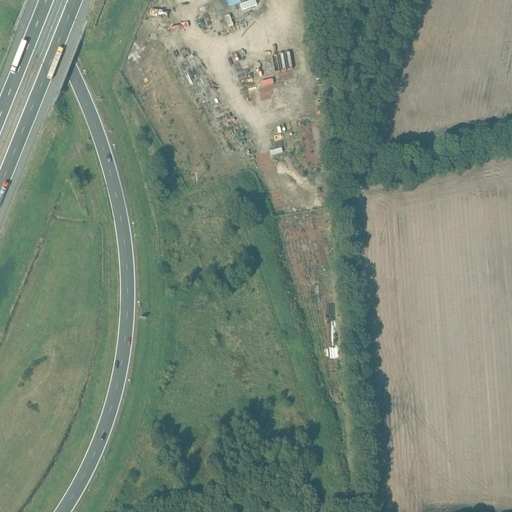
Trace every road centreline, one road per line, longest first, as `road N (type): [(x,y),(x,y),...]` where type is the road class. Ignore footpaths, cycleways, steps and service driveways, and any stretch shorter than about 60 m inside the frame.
road 1 (motorway): [(62,511),(111,411),(127,265),(99,136),(34,0)]
road 2 (track): [(284,0),(273,13),(292,88),(270,120),(242,113),(206,52),(248,31)]
road 3 (motorway): [(0,186),(75,0)]
road 4 (motorway): [(45,0),(0,114)]
